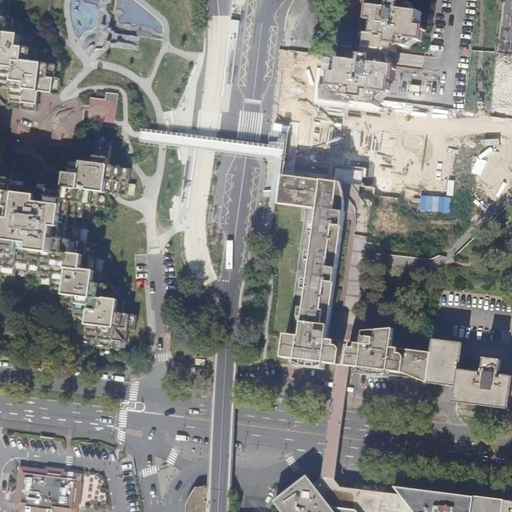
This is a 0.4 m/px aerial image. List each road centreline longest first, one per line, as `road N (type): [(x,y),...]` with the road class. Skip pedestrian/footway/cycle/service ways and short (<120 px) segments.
road 1 (secondary): [(511,441),(153,396)]
road 2 (secondary): [(320,445),(511,469)]
road 3 (secondary): [(149,423),(320,445)]
road 4 (secondary): [(153,396),(0,377)]
road 5 (unclassified): [(191,470),(278,478),(320,445)]
road 6 (unclassified): [(28,408),(144,449)]
road 7 (secondary): [(28,408),(149,423)]
